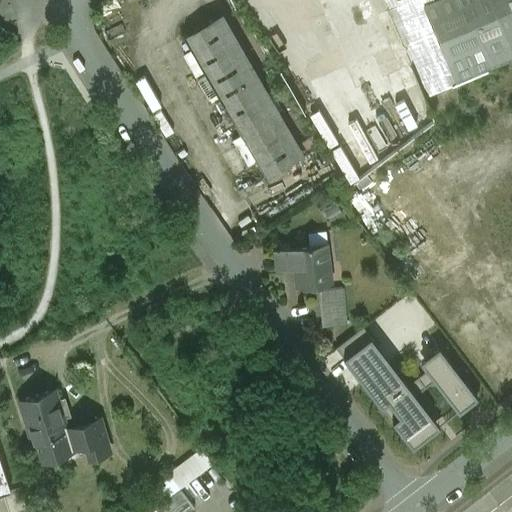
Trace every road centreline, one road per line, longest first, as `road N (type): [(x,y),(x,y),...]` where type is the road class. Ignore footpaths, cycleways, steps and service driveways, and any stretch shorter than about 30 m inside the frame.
road 1 (residential): [(52,0),(231,267),(412,509)]
road 2 (residential): [(511,433),(412,509)]
